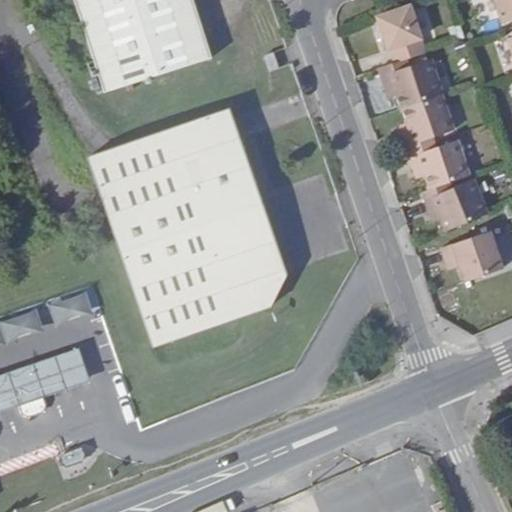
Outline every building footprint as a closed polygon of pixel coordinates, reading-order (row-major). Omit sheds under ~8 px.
[(66,0),(88,66),(93,82),(99,98),(216,59),(196,0),(66,0)] [(511,0),(496,0),(504,22),(511,19),(511,37),(509,38),(511,46),(511,0)] [(416,5),(382,16),(394,48),(396,47),(401,61),(412,58),(433,51),(416,5)] [(412,58),(401,61),(384,66),(392,90),(400,87),(403,94),(408,107),(447,94),(450,93),(438,58),(415,65),(412,58)] [(251,65),(253,73),(262,70),(259,63),(251,65)] [(93,82),(88,66),(63,76),(67,91),(93,82)] [(262,70),(253,73),(255,80),(264,77),(262,70)] [(400,87),(392,90),(395,97),(403,94),(400,87)] [(460,128),(447,94),(408,107),(413,121),(416,127),(407,131),(419,166),(428,162),(431,168),(435,183),(453,177),(474,170),(463,140),(442,147),(438,136),(460,128)] [(285,282),(230,112),(81,161),(144,352),(266,311),(285,282)] [(416,127),(413,121),(404,124),(407,131),(416,127)] [(421,172),(431,168),(428,162),(419,166),(421,172)] [(456,185),(453,177),(435,183),(427,186),(434,209),(443,206),(446,214),(451,227),(490,213),(478,177),(456,185)] [(437,217),(446,214),(443,206),(434,209),(437,217)] [(442,248),(447,263),(457,259),(460,266),(465,283),(502,270),(489,232),(442,248)] [(460,266),(457,259),(447,263),(449,269),(460,266)] [(89,289),(43,303),(44,307),(0,320),(0,345),(76,323),(74,318),(96,311),(89,289)] [(53,368),(7,384),(17,411),(62,396),(53,368)] [(7,384),(0,386),(0,416),(17,411),(7,384)]
